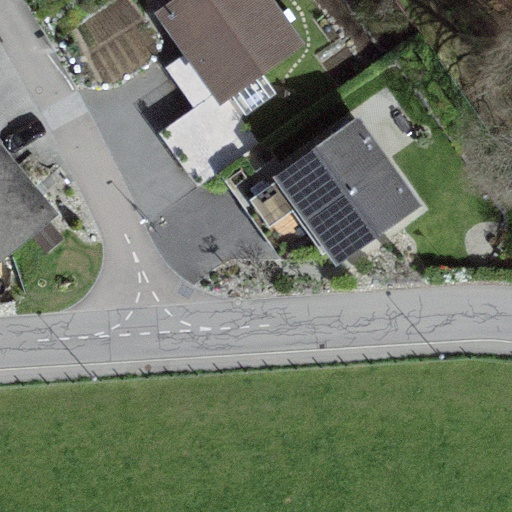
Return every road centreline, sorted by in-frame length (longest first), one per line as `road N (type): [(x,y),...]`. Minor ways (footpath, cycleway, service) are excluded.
road 1 (tertiary): [(511,312),(0,341)]
road 2 (track): [(417,0),(511,133)]
